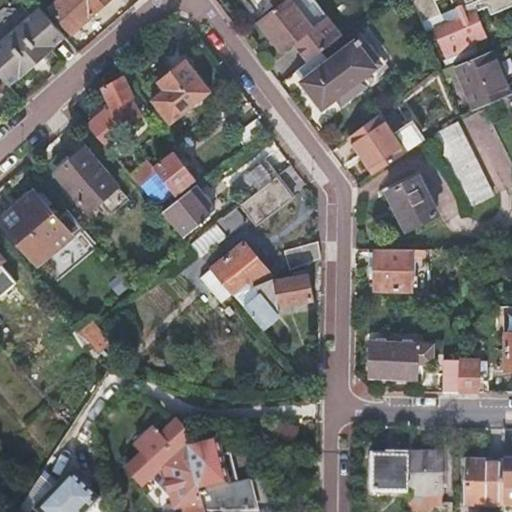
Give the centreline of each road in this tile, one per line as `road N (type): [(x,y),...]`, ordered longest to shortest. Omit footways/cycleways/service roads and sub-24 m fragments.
road 1 (residential): [(186,0),(340,220),(333,406)]
road 2 (residential): [(0,151),(174,0)]
road 3 (unclassified): [(511,410),(333,406)]
